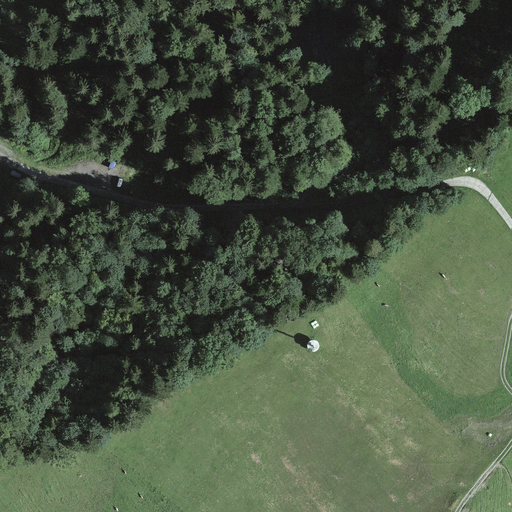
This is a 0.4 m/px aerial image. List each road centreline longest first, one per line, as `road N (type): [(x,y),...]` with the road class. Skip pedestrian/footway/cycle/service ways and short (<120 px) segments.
road 1 (unclassified): [(0,151),(95,187),(208,207),(334,203),(461,181),(484,189),(511,225)]
road 2 (track): [(292,207),(370,161),(511,107)]
